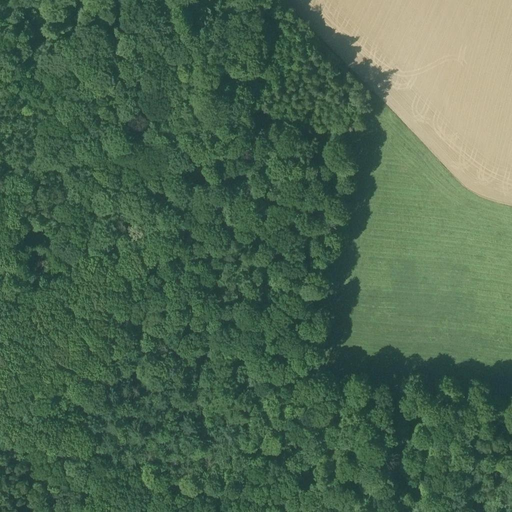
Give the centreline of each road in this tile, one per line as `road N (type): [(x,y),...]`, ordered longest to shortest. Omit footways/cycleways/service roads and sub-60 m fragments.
road 1 (track): [(0,291),(190,184),(265,0)]
road 2 (track): [(0,432),(157,472),(319,491),(383,511)]
